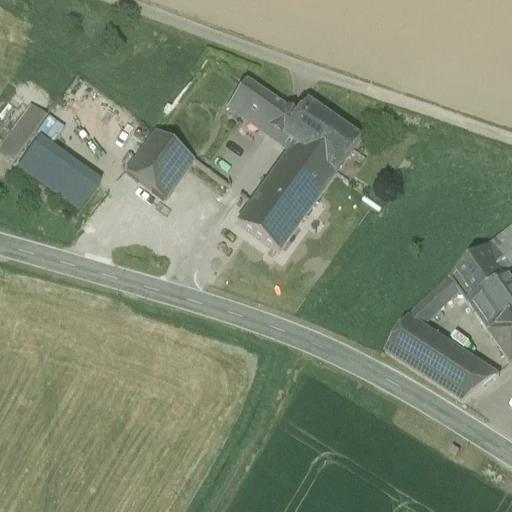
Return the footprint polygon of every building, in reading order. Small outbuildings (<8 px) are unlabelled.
[(295,118),(244,83),(243,84),(243,85),(229,104),(247,116),(280,139),(295,118)] [(359,141),(305,104),(295,118),(280,139),(293,149),(333,178),(349,156),(348,155),(359,141)] [(32,108),(0,152),(0,156),(12,165),(46,118),(32,108)] [(194,161),(155,133),(126,173),(165,201),(194,161)] [(100,185),(39,141),(18,170),(79,214),(100,185)] [(250,207),(236,226),(275,255),(289,236),(290,237),(333,178),(293,149),(269,182),(261,192),(250,207)] [(269,182),(259,174),(251,185),(261,192),(269,182)] [(251,185),(240,200),(250,207),(261,192),(251,185)] [(511,231),(492,248),(491,247),(488,250),(503,271),(511,284),(511,231)] [(488,250),(449,282),(459,296),(462,300),(503,271),(488,250)] [(511,284),(503,271),(462,300),(488,338),(511,320),(511,284)] [(499,380),(422,330),(459,296),(449,282),(408,321),(385,356),(463,408),(499,380)] [(511,320),(488,338),(511,370),(511,369),(511,320)]
